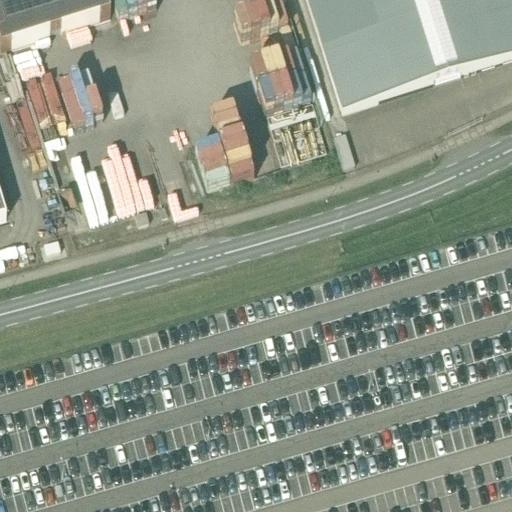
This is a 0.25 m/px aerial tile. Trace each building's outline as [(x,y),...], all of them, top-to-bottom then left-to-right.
[(14,0),(28,42),(107,17),(101,0),(14,0)] [(121,0),(127,21),(145,17),(140,0),(121,0)] [(511,63),(511,0),(304,0),(342,117),(511,63)] [(283,172),(276,142),(249,148),(245,130),(197,142),(209,190),(283,172)] [(127,147),(81,161),(88,185),(134,170),(127,147)] [(138,230),(148,227),(145,217),(135,220),(138,230)] [(46,258),(60,255),(58,245),(44,249),(46,258)]
